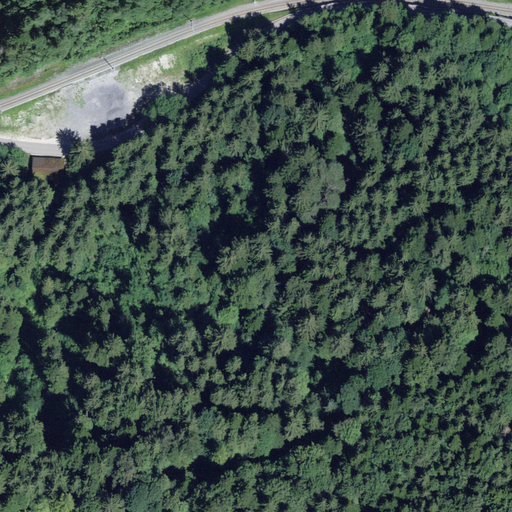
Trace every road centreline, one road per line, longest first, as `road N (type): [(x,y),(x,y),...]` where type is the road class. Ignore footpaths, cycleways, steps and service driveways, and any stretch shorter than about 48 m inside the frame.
road 1 (residential): [(511,26),(399,9),(303,15),(261,34),(156,118),(107,144),(0,144)]
road 2 (track): [(91,511),(163,481),(270,475),(307,455),(390,382),(439,303),(465,287),(511,284)]
